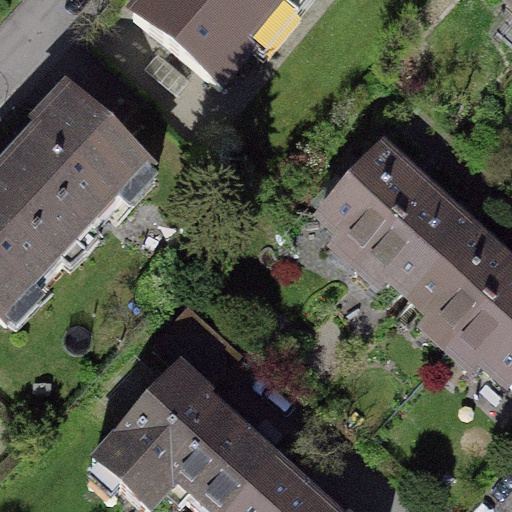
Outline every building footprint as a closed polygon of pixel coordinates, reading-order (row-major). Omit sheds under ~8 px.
[(151,0),(134,22),(219,93),(253,53),(250,50),(291,0),(151,0)] [(0,168),(0,324),(5,329),(149,175),(109,138),(129,117),(87,77),(0,168)] [(367,260),(425,196),(391,166),(378,154),(321,218),(367,260)] [(413,301),(470,237),(457,225),(425,196),(367,260),(368,260),(356,274),(379,295),(391,281),(413,301)] [(413,301),(458,341),(511,281),(511,275),(483,249),(470,237),(413,301)] [(511,281),(458,341),(510,388),(511,386),(511,281)] [(193,511),(235,511),(280,463),(255,440),(203,393),(236,357),(187,313),(152,352),(177,374),(93,468),(141,511),(156,511),(176,490),(189,502),(186,506),(193,511)] [(334,511),(330,508),(280,463),(235,511),(334,511)]
